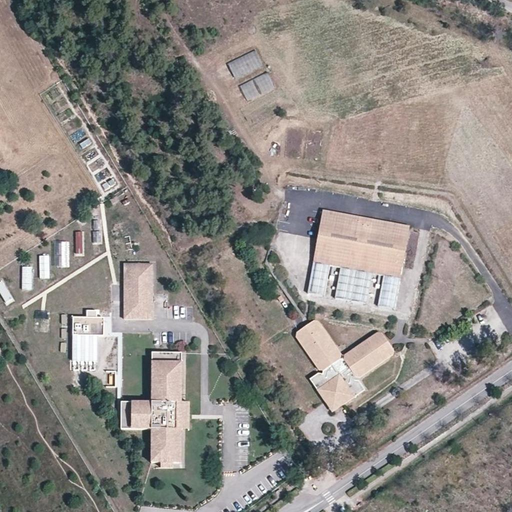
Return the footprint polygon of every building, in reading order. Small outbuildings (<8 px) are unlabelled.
[(254,49),(229,62),(237,78),(262,65),(254,49)] [(265,73),(240,85),(248,102),(273,90),(265,73)] [(321,210),(319,221),(406,238),(409,225),(321,210)] [(406,238),(319,221),(312,262),(329,265),(339,267),(371,273),(383,275),(399,277),(406,238)] [(94,232),(94,243),(102,243),(101,232),(94,232)] [(75,233),(74,255),(83,255),(83,233),(75,233)] [(66,243),(56,244),(57,269),(68,268),(66,243)] [(329,265),(312,262),(307,292),(322,296),(329,265)] [(153,265),(126,267),(125,320),(153,321),(153,265)] [(365,302),(371,273),(339,267),(335,298),(365,302)] [(32,291),(33,268),(23,268),(22,291),(32,291)] [(394,308),(399,277),(383,275),(378,305),(394,308)] [(5,282),(0,283),(0,294),(4,306),(13,302),(5,282)] [(88,324),(88,321),(74,320),(74,338),(104,338),(105,321),(93,320),(93,324),(88,324)] [(310,381),(324,402),(336,394),(341,401),(343,405),(364,389),(359,380),(355,381),(355,376),(361,377),(392,354),(392,347),(382,333),(375,333),(344,355),(343,361),(348,368),(338,375),(332,366),(340,359),(340,352),(318,323),(310,320),(297,330),(296,339),(318,370),(322,372),(323,374),(315,375),(309,379),(310,381)] [(187,409),(184,404),(182,355),(154,355),(152,404),(123,404),(123,431),(153,432),(154,464),(183,465),(184,432),(187,427),(187,409)] [(336,394),(324,402),(332,413),(343,405),(341,401),(336,394)]
